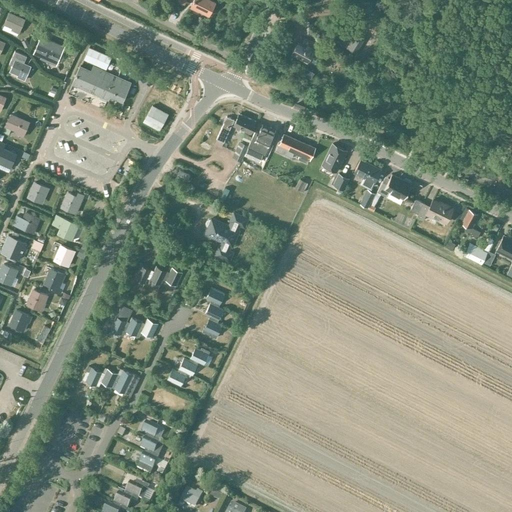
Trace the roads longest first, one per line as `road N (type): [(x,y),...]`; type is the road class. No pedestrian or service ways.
road 1 (unclassified): [(0,476),(145,186),(226,87)]
road 2 (tertiary): [(511,217),(226,87)]
road 3 (tertiary): [(226,87),(54,0)]
